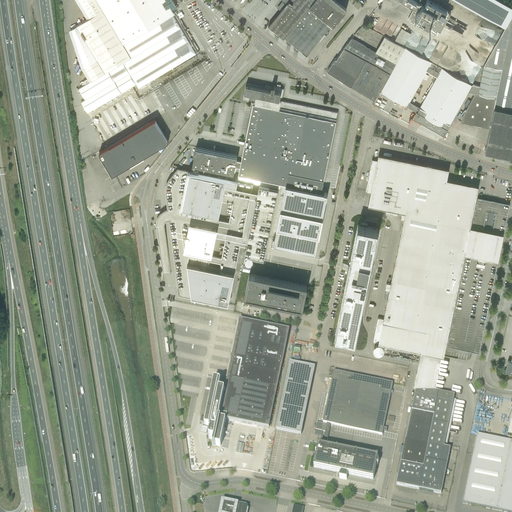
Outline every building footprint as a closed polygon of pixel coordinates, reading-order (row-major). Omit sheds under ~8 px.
[(87,113),(136,84),(138,88),(196,54),(173,15),(175,14),(171,8),(176,5),(172,0),(78,0),(90,18),(72,29),(84,67),(92,80),(79,89),(85,100),(81,102),(87,113)] [(281,10),(280,11),(268,26),(283,38),(284,38),(306,56),(332,25),(333,25),(346,9),(335,0),(282,0),(286,3),(286,4),(283,2),(278,8),(281,10)] [(396,0),(414,9),(408,19),(410,20),(409,21),(413,24),(414,22),(420,26),(423,21),(440,30),(450,12),(428,0),(426,0),(426,1),(423,0),(396,0)] [(464,0),(505,23),(511,11),(511,3),(506,0),(464,0)] [(356,1),(354,5),(359,9),(362,5),(356,1)] [(462,115),(461,122),(490,128),(485,149),(484,150),(485,150),(485,152),(507,156),(511,157),(511,15),(511,16),(484,65),(502,69),(502,70),(484,66),(480,86),(473,85),(472,86),(468,92),(475,94),(465,111),(462,115)] [(395,40),(403,45),(410,33),(402,29),(395,40)] [(344,48),(365,60),(390,74),(404,48),(384,36),(376,52),(360,43),(357,41),(352,38),(344,48)] [(327,71),(350,86),(358,73),(365,60),(344,48),(336,59),(335,59),(327,71)] [(407,106),(429,67),(431,63),(405,48),(404,48),(390,74),(380,91),(407,106)] [(375,101),(380,91),(390,74),(365,60),(358,73),(350,86),(375,101)] [(412,118),(412,119),(421,124),(421,123),(421,122),(444,135),(449,126),(452,122),(468,92),(472,86),(431,63),(429,67),(426,71),(437,77),(417,112),(416,111),(415,114),(415,113),(413,118),(412,119),(412,118)] [(240,168),(238,175),(283,184),(281,192),(284,193),(273,244),(315,252),(327,193),(321,192),(338,112),(304,105),(281,100),(283,89),(280,88),(281,85),(280,85),(277,85),(277,84),(276,87),(275,87),(275,86),(271,85),(271,86),(265,85),(265,87),(247,84),(247,85),(245,93),(252,95),(254,95),(253,101),(251,101),(251,104),(253,104),(241,162),(240,168)] [(118,107),(119,111),(128,112),(124,114),(129,115),(130,108),(133,108),(131,110),(135,111),(137,110),(138,109),(136,105),(132,96),(125,100),(124,103),(120,103),(118,104),(118,107)] [(164,106),(155,109),(158,117),(167,114),(164,106)] [(115,173),(118,171),(168,141),(155,119),(99,152),(111,172),(110,172),(110,174),(110,175),(111,176),(113,177),(115,176),(115,174),(115,173)] [(240,168),(241,162),(236,161),(237,156),(196,147),(192,165),(233,174),(235,167),(240,168)] [(404,219),(390,284),(386,283),(385,290),(389,290),(383,319),(378,317),(373,342),(421,352),(414,388),(416,389),(413,401),(411,401),(411,405),(412,405),(396,485),(423,490),(423,491),(424,492),(424,491),(425,491),(441,494),(450,449),(444,448),(454,396),(430,391),(437,355),(443,356),(464,250),(466,251),(467,251),(472,229),(471,229),(469,229),(478,186),(446,180),(448,169),(378,155),(377,160),(372,159),(370,170),(375,171),(368,205),(386,209),(386,213),(397,215),(398,211),(402,212),(401,218),(404,219)] [(234,273),(208,267),(224,190),(235,193),(237,181),(188,170),(185,185),(174,182),(170,187),(184,294),(202,297),(228,303),(228,302),(231,288),(231,287),(234,273)] [(259,186),(245,255),(264,259),(278,189),(259,186)] [(484,198),(478,196),(471,229),(472,229),(467,251),(466,251),(447,345),(474,351),(478,352),(509,203),(484,198)] [(358,224),(335,336),(337,336),(337,339),(343,340),(344,338),(355,340),(378,228),(367,226),(367,224),(361,223),(360,225),(358,224)] [(236,239),(247,241),(249,231),(238,229),(236,239)] [(273,278),(270,278),(249,273),(244,296),(302,308),(307,285),(301,284),(299,284),(273,278)] [(208,439),(213,440),(212,447),(214,447),(215,446),(220,447),(225,421),(223,421),(224,419),(268,428),(288,330),(289,331),(289,330),(239,320),(240,320),(225,394),(224,393),(224,392),(219,391),(220,384),(218,383),(219,380),(213,378),(204,425),(209,426),(208,429),(210,429),(208,439)] [(289,362),(276,430),(301,435),(314,367),(289,362)] [(325,432),(322,446),(318,445),(317,449),(316,449),(315,453),(318,453),(317,456),(316,456),(313,468),(373,480),(376,465),(377,465),(378,461),(377,461),(378,457),(374,456),(370,456),(326,446),(326,444),(330,425),(374,434),(378,435),(382,435),(393,384),(333,372),(323,423),(317,422),(315,430),(325,432)] [(511,511),(511,442),(477,435),(462,504),(502,511),(511,511)] [(237,443),(235,452),(242,453),(244,445),(237,443)] [(193,462),(205,464),(207,454),(195,452),(193,462)] [(222,502),(221,506),(219,511),(246,511),(247,507),(222,502)]
